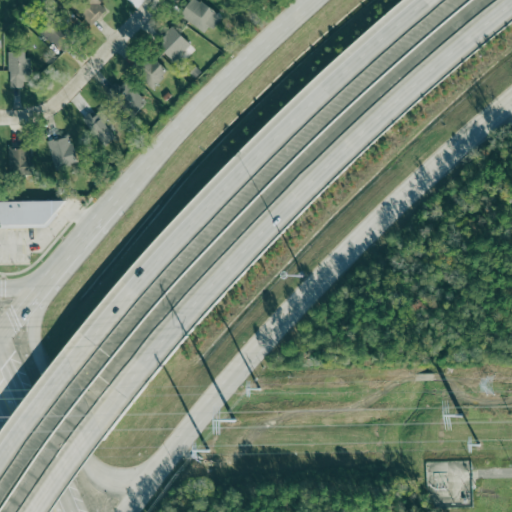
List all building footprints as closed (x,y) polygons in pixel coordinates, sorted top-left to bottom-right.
[(81,0),(75,6),(91,25),(107,10),(98,0),(81,0)] [(207,35),(221,15),(198,0),(190,0),(180,16),(207,35)] [(35,32),(64,52),(72,42),(43,21),(35,32)] [(190,45),(173,27),(156,42),(173,61),(190,45)] [(8,52),(9,88),(24,87),(23,81),(29,81),(29,51),(8,52)] [(136,71),(153,88),(168,73),(151,56),(136,71)] [(147,101),(125,81),(113,92),(135,113),(147,101)] [(85,118),(104,146),(119,137),(101,108),(85,118)] [(48,141),(54,168),(77,163),(71,136),(48,141)] [(9,175),(30,174),(30,147),(8,148),(9,175)] [(56,200),(0,200),(0,224),(56,224),(56,200)]
